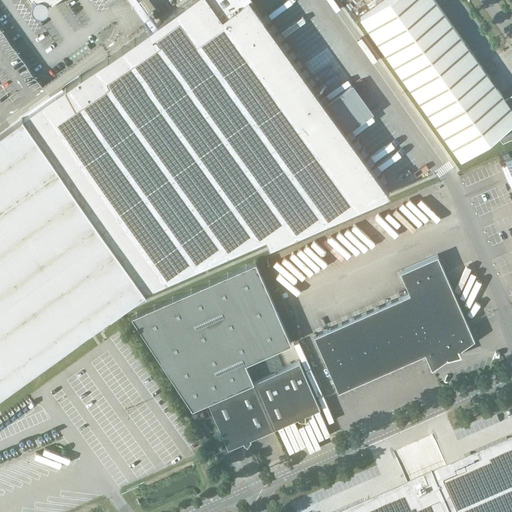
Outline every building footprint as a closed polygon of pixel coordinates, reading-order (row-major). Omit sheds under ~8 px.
[(0,0),(0,392),(144,289),(146,290),(184,271),(257,239),(265,235),(267,239),(269,245),(389,192),(386,188),(382,183),(388,179),(383,173),(378,177),(376,174),(381,170),(377,164),(372,168),(369,165),(372,163),(375,161),(370,155),(365,159),(363,156),(368,152),(364,147),(359,150),(357,147),(362,143),(358,138),(352,141),(350,138),(355,135),(351,129),(351,128),(373,112),(353,83),(325,103),(262,15),(256,7),(251,0),(250,0),(187,0),(157,22),(150,28),(51,99),(49,97),(44,90),(29,69),(10,43),(0,28),(0,0),(31,0),(32,0),(31,2),(31,5),(32,7),(33,9),(35,10),(37,11),(40,12),(42,11),(44,11),(46,9),(47,7),(48,5),(48,3),(48,0),(47,0),(0,0)] [(435,0),(384,0),(360,17),(461,159),(497,133),(503,141),(511,137),(511,92),(511,93),(505,98),(435,0)] [(314,335),(338,390),(338,391),(426,353),(432,368),(474,339),(467,322),(438,254),(400,271),(408,288),(397,293),(399,297),(314,335)] [(274,427),(254,381),(253,381),(245,362),(291,342),(256,261),(131,315),(192,408),(208,401),(228,447),(243,441),(244,442),(247,445),(251,440),(250,438),(274,427)] [(299,361),(254,381),(274,427),(298,417),(298,419),(305,420),(305,416),(305,414),(320,407),(312,390),(299,361)] [(511,511),(511,446),(362,511),(511,511)]
